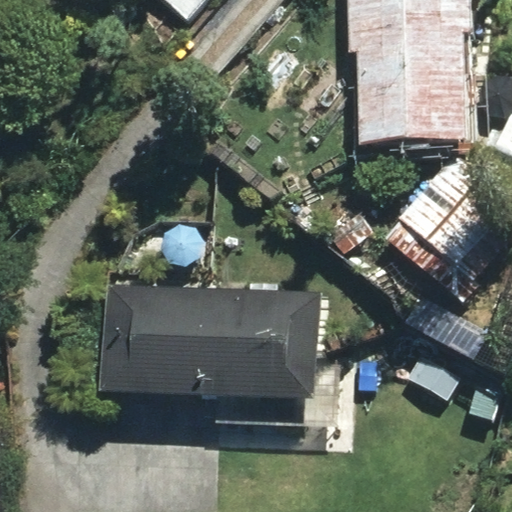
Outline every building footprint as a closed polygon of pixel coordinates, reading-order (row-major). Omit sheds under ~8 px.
[(152,0),(183,27),(206,0),(152,0)] [(351,80),(353,171),(460,167),(457,54),(466,54),(464,0),(341,0),(344,80),(351,80)] [(395,234),(449,282),(507,218),(453,170),(395,234)] [(332,238),(346,256),(376,235),(362,215),(332,238)] [(207,233),(162,231),(161,274),(205,276),(207,233)] [(95,413),(311,423),(315,309),(99,300),(95,413)] [(344,470),(290,469),(290,507),(343,507),(344,470)]
